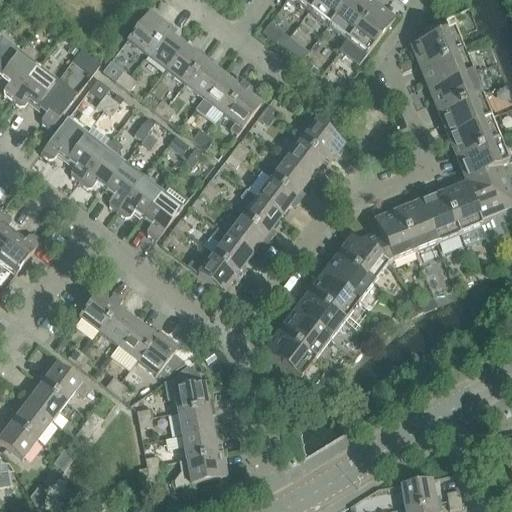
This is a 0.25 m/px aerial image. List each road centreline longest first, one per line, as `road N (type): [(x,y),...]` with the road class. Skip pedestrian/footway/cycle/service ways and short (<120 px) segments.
road 1 (residential): [(233,340),(335,208),(433,170),(389,69),(412,0)]
road 2 (tertiary): [(279,511),(457,406)]
road 3 (residential): [(233,340),(88,233)]
road 4 (residential): [(279,511),(233,340)]
road 5 (residential): [(88,233),(7,347),(0,371)]
